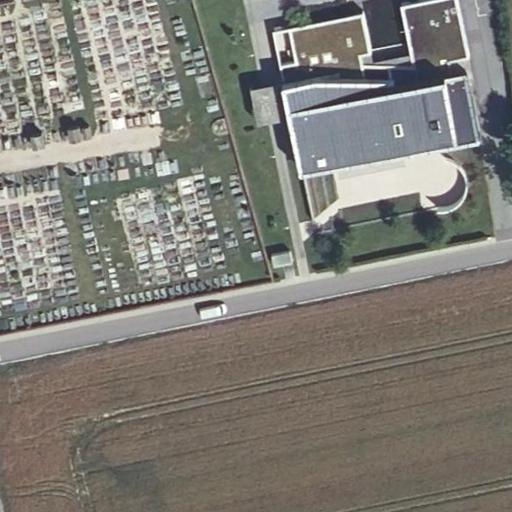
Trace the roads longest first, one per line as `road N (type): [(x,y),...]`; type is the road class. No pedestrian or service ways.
road 1 (unclassified): [(0,347),(509,242)]
road 2 (residential): [(463,0),(509,242)]
